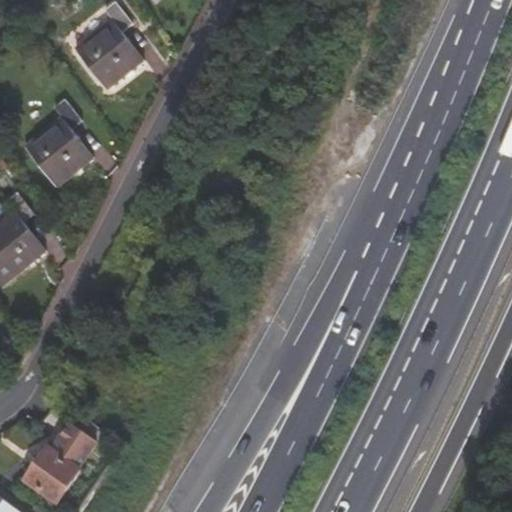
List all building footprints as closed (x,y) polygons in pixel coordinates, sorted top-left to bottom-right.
[(98,96),(139,65),(118,37),(127,29),(111,7),(101,14),(108,24),(67,55),(98,96)] [(48,191),(84,164),(64,135),(75,127),(58,105),(46,113),(54,124),(19,151),(48,191)] [(0,285),(39,257),(18,228),(27,221),(11,199),(0,207),(7,217),(0,222),(0,285)] [(15,478),(47,500),(70,468),(68,466),(87,439),(60,420),(41,448),(37,445),(15,478)] [(0,511),(13,511),(0,502),(0,511)]
